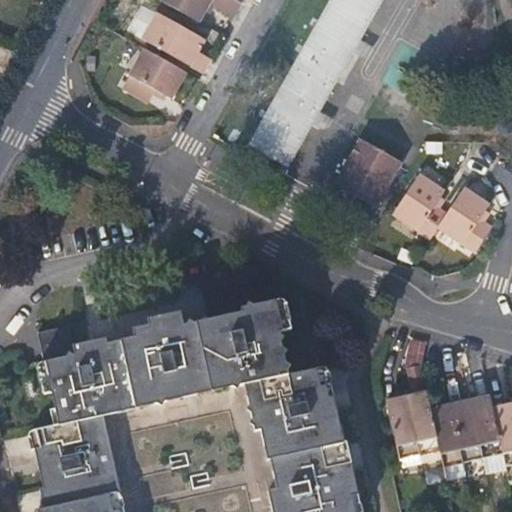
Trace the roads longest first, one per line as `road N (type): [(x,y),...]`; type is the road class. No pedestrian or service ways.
road 1 (residential): [(482,328),(333,273),(169,180)]
road 2 (residential): [(271,0),(169,180)]
road 3 (residential): [(169,180),(33,101)]
